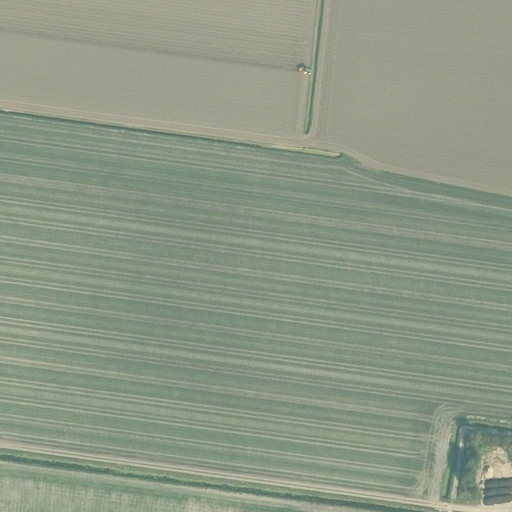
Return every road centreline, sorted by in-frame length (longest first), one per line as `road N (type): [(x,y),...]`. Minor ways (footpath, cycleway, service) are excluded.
road 1 (track): [(0,102),(338,147),(381,168),(511,193)]
road 2 (track): [(511,509),(449,507),(0,443)]
